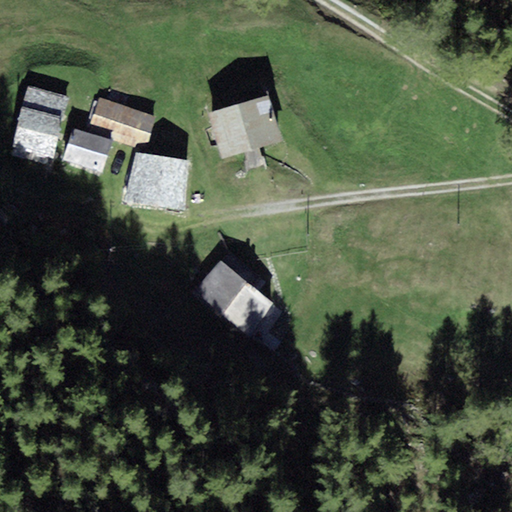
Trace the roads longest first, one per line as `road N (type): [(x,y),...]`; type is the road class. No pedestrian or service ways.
road 1 (track): [(511,180),(162,227),(136,221),(89,186)]
road 2 (track): [(511,116),(324,0)]
